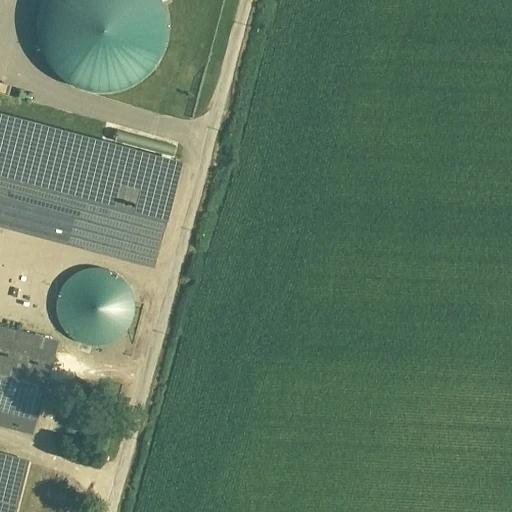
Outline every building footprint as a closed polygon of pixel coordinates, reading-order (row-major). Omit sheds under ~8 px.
[(40,0),(38,4),(34,22),(35,41),(41,58),(52,73),(67,84),(85,90),(103,92),(121,88),(137,79),(151,66),(160,50),(164,32),(162,14),(157,0),(40,0)] [(183,161),(0,112),(0,224),(154,266),(183,161)] [(60,289),(57,302),(58,316),(63,328),(72,338),(84,344),(97,346),(110,344),(122,337),(131,327),(136,315),(137,302),(133,290),(126,279),(116,271),(104,267),(91,266),(78,270),(68,278),(60,289)] [(67,340),(0,323),(0,424),(43,436),(67,340)] [(0,511),(9,511),(24,456),(0,449),(0,511)]
